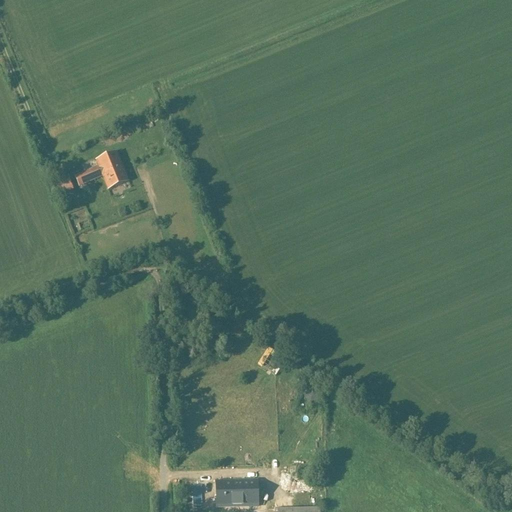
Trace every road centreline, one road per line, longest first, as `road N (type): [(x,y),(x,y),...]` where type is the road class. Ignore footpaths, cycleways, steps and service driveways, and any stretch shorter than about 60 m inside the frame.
road 1 (track): [(0,323),(159,267),(486,495),(511,493)]
road 2 (unclassified): [(165,511),(159,267)]
